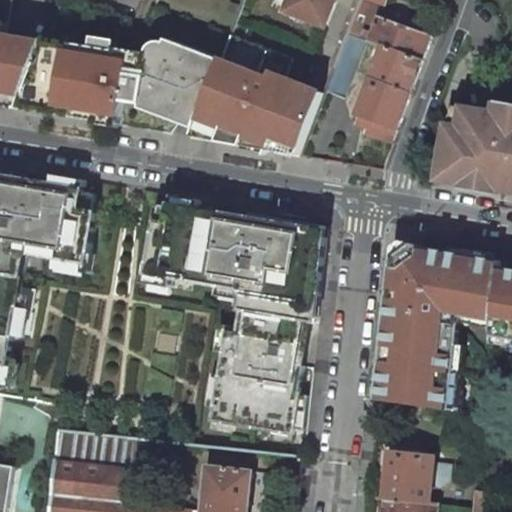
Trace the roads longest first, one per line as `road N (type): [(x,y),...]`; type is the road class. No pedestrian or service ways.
road 1 (residential): [(371,197),(0,134)]
road 2 (residential): [(337,511),(371,197)]
road 3 (residential): [(386,200),(460,0)]
road 4 (residential): [(511,221),(386,200)]
